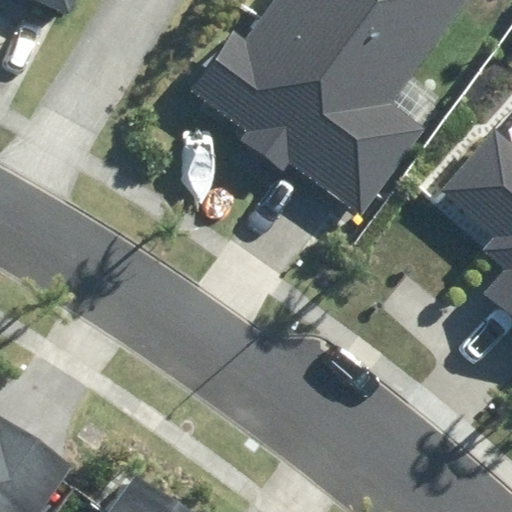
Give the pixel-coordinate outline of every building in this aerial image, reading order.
[(48,0),(71,9),(74,0),(48,0)] [(472,0),(277,0),(249,38),(236,29),(192,88),(248,130),(237,146),(284,182),(297,166),(358,212),(420,130),(391,108),(472,0)] [(511,328),(511,154),(482,128),(419,200),(499,271),(476,296),(511,328)] [(0,511),(33,511),(64,470),(0,423),(0,511)] [(189,511),(133,473),(106,511),(189,511)]
